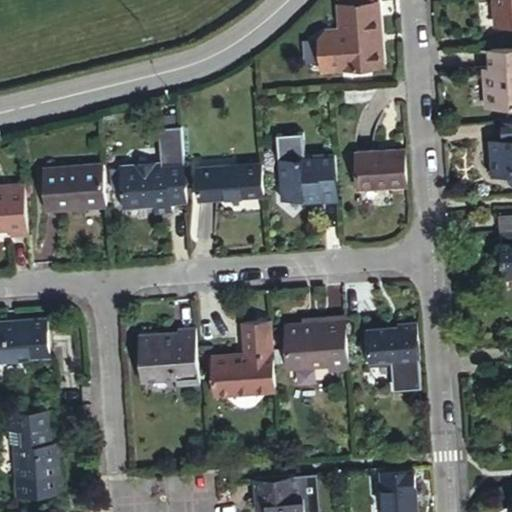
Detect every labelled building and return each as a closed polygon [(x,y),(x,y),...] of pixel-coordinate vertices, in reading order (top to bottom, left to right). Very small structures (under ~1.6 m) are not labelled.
[(322,69),(378,64),(376,31),(382,31),(379,0),(365,0),(349,1),(339,2),(341,27),(326,28),(319,37),(322,69)] [(511,0),(489,0),(492,24),(511,22),(511,0)] [(376,31),(378,64),(384,63),(382,31),(376,31)] [(501,68),(491,68),(492,85),(486,85),(487,106),(511,103),(511,46),(499,47),(501,68)] [(501,68),(499,47),(489,48),(491,68),(501,68)] [(511,119),(501,121),(502,137),(481,138),(467,139),(470,181),(489,180),(506,179),(506,170),(511,170),(511,169),(511,119)] [(501,121),(480,122),(481,138),(502,137),(501,121)] [(182,156),(179,127),(158,129),(159,146),(160,152),(162,157),(165,157),(182,156)] [(278,133),(280,156),(306,155),(305,131),(278,133)] [(360,189),(408,186),(406,150),(358,153),(360,189)] [(341,200),(338,152),(306,155),(280,156),(283,198),(305,196),(323,194),(323,201),(341,200)] [(171,203),(185,202),(182,156),(165,157),(165,163),(119,166),(121,207),(141,206),(146,200),(154,199),(154,204),(155,214),(171,212),(171,203)] [(265,196),(263,164),(198,169),(201,201),(265,196)] [(511,173),(511,170),(506,170),(506,179),(489,180),(489,183),(492,187),(496,190),(502,191),(504,190),(508,188),(510,185),(511,180),(511,173)] [(106,214),(103,179),(43,184),(46,228),(80,225),(80,215),(106,214)] [(11,238),(28,236),(24,186),(7,187),(7,193),(0,193),(0,231),(10,231),(11,238)] [(80,215),(80,225),(107,223),(106,214),(80,215)] [(511,217),(497,219),(499,239),(511,238),(511,252),(500,254),(501,281),(511,279),(511,217)] [(348,371),(345,317),(325,318),(325,324),(303,325),(285,326),(288,366),(328,364),(328,372),(348,371)] [(0,362),(48,358),(46,320),(0,323),(0,362)] [(371,365),(420,361),(418,322),(400,323),(401,328),(368,330),(371,365)] [(215,396),(275,392),(270,323),(242,324),(245,357),(213,359),(215,396)] [(199,388),(195,328),(178,329),(178,333),(179,342),(159,344),(158,334),(138,336),(141,384),(173,381),(174,390),(199,388)] [(178,333),(158,334),(159,344),(179,342),(178,333)] [(51,442),(48,409),(8,412),(9,432),(15,431),(16,447),(11,447),(13,479),(57,475),(56,461),(62,460),(60,442),(51,442)] [(15,431),(9,432),(4,432),(4,448),(11,447),(16,447),(15,431)] [(24,498),(59,495),(57,475),(13,479),(14,491),(15,494),(18,496),(21,498),(24,498)] [(305,511),(304,482),(256,484),(256,511),(305,511)] [(416,511),(415,485),(381,487),(382,511),(416,511)]
